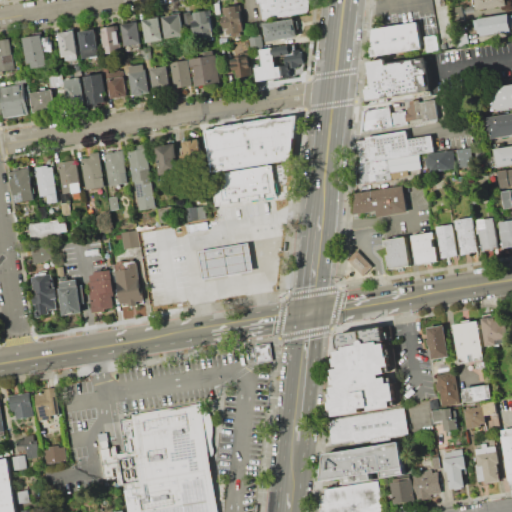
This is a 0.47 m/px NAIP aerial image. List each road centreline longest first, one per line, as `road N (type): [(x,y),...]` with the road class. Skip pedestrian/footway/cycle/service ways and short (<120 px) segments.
road 1 (residential): [(0,143),(333,89)]
road 2 (secondary): [(318,217),(342,0)]
road 3 (secondary): [(293,443),(308,311)]
